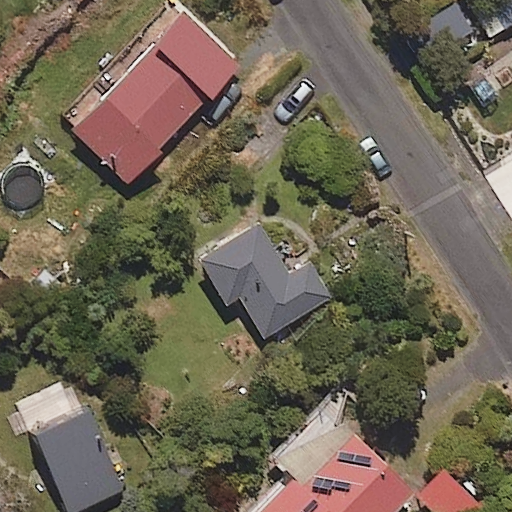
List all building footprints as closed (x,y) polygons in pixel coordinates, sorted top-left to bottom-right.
[(238,65),(183,13),(71,132),(127,184),(238,65)] [(286,267),(257,224),(197,263),(226,307),(238,300),(265,340),(331,295),(305,255),(286,267)] [(370,416),(342,387),(268,457),(291,481),(258,511),(394,511),(409,498),(350,435),(370,416)] [(74,511),(124,489),(84,401),(28,426),(67,511),(74,511)] [(481,511),(483,511),(441,472),(416,498),(431,511),(481,511)]
